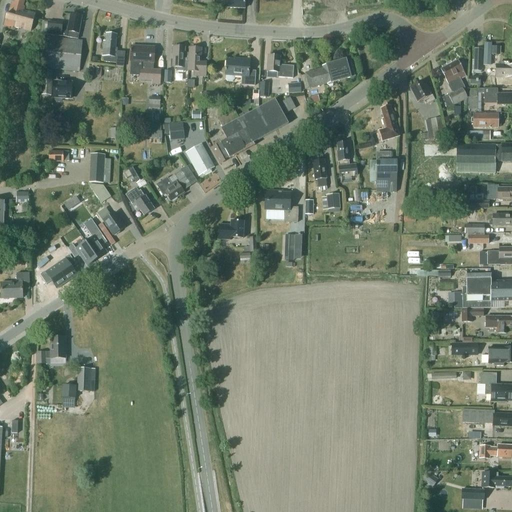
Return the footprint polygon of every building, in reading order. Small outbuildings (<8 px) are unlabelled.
[(3,26),(13,28),(13,27),(21,29),(21,28),(24,29),(23,30),(31,31),(36,14),(24,10),(24,7),(23,7),(24,1),(19,0),(14,0),(14,3),(11,3),(8,16),(6,15),(6,14),(3,26)] [(227,0),(227,8),(244,9),(244,0),(227,0)] [(69,27),(62,26),(62,23),(48,22),(47,35),(61,36),(67,37),(78,39),(79,34),(81,24),(79,23),(81,16),(71,14),(69,27)] [(116,66),(124,67),(125,52),(115,51),(117,35),(106,34),(105,41),(104,41),(102,56),(104,56),(104,62),(117,63),(116,66)] [(39,68),(78,71),(79,71),(82,42),(42,38),(39,68)] [(130,73),(140,73),(140,80),(152,80),(152,83),(159,84),(160,71),(153,70),(153,63),(154,63),(154,48),(131,47),(130,62),(130,73)] [(177,71),(188,71),(189,54),(184,54),(185,48),(173,47),(173,60),(171,60),(170,67),(177,68),(177,71)] [(189,54),(188,71),(194,72),(194,76),(206,77),(206,63),(200,62),(201,49),(189,48),(189,54)] [(21,65),(22,56),(8,55),(8,65),(21,65)] [(292,78),(293,66),(279,65),(280,57),(268,56),(267,72),(277,73),(277,77),(292,78)] [(227,60),(226,75),(225,79),(227,81),(232,82),(234,79),(234,76),(246,77),(245,85),(254,86),(255,71),(249,71),(249,60),(240,59),(240,61),(227,60)] [(322,66),(323,69),(305,73),(306,75),(301,76),(305,90),(327,84),(329,86),(332,85),(333,83),(350,78),(346,60),(328,65),(328,64),(322,66)] [(463,90),(465,89),(464,87),(460,79),(466,76),(458,61),(441,70),(449,85),(453,92),(448,95),(453,106),(468,98),(463,90)] [(505,79),(511,78),(511,65),(509,66),(509,62),(500,62),(499,65),(496,65),(496,78),(505,78),(505,79)] [(41,95),(51,96),(53,71),(42,70),(41,95)] [(418,103),(423,100),(426,105),(434,101),(423,80),(410,87),(418,103)] [(62,98),(71,98),(72,83),(53,82),(53,97),(54,97),(55,100),(56,102),(60,102),(62,101),(62,98)] [(260,83),(259,97),(268,97),(268,83),(260,83)] [(289,93),(301,93),(300,85),(288,85),(289,93)] [(511,94),(497,94),(497,89),(484,89),(484,104),(497,104),(497,105),(502,105),(503,106),(505,106),(506,105),(511,105),(511,94)] [(203,93),(203,103),(217,103),(217,93),(203,93)] [(221,129),(224,135),(226,140),(227,139),(236,156),(254,146),(253,143),(288,124),(283,115),(295,109),(290,98),(277,105),(275,100),(244,116),(243,113),(237,116),(235,112),(219,120),(223,128),(221,129)] [(385,126),(386,129),(378,131),(381,142),(395,138),(394,136),(398,134),(395,123),(396,123),(393,113),(392,114),(390,106),(381,109),(384,119),(382,119),(384,126),(385,126)] [(498,121),(498,114),(473,114),(473,128),(498,128),(498,127),(499,127),(500,126),(500,122),(499,121),(498,121)] [(430,120),(434,140),(445,138),(441,118),(430,120)] [(169,135),(170,141),(184,140),(183,124),(162,126),(166,135),(169,135)] [(229,159),(236,156),(227,139),(226,140),(224,135),(218,138),(221,143),(220,143),(221,144),(211,149),(219,165),(229,159)] [(338,151),(337,151),(338,162),(339,178),(356,176),(355,165),(349,166),(348,161),(349,161),(347,143),(337,144),(338,151)] [(501,162),(511,162),(511,144),(501,144),(501,145),(456,145),(456,173),(495,173),(495,162),(501,162)] [(211,169),(214,168),(201,145),(186,153),(199,176),(203,174),(204,175),(211,171),(211,169)] [(69,161),(69,152),(63,152),(49,152),(49,162),(63,162),(63,161),(69,161)] [(89,183),(103,183),(105,155),(90,154),(89,183)] [(324,160),(320,161),(318,160),(315,160),(314,162),(313,162),(314,175),(313,176),(314,178),(315,179),(315,180),(317,180),(318,188),(321,187),(322,191),(326,191),(327,190),(325,179),(326,179),(324,160)] [(396,193),(397,161),(377,161),(377,193),(396,193)] [(197,182),(187,167),(174,175),(184,190),(197,182)] [(138,169),(128,170),(136,184),(144,179),(138,169)] [(167,178),(156,185),(163,196),(166,195),(170,202),(184,193),(176,181),(171,184),(168,179),(167,178)] [(88,185),(101,204),(111,197),(103,186),(88,185)] [(487,200),(511,199),(511,188),(498,188),(498,186),(487,186),(487,200)] [(89,187),(77,195),(97,225),(103,221),(113,236),(125,228),(114,213),(110,216),(89,187)] [(136,188),(131,192),(133,196),(137,202),(132,206),(137,213),(140,211),(144,216),(154,210),(145,197),(140,191),(138,192),(136,188)] [(284,222),(297,223),(298,208),(289,208),(290,194),(276,193),(276,192),(265,192),(265,210),(284,211),(284,222)] [(16,193),(16,203),(28,203),(28,193),(16,193)] [(340,209),(338,195),(326,196),(327,210),(340,209)] [(69,210),(79,203),(75,197),(65,205),(69,210)] [(0,201),(0,215),(3,215),(3,213),(3,205),(12,205),(12,200),(3,200),(3,202),(0,201)] [(476,209),(488,209),(488,201),(476,201),(476,209)] [(11,213),(3,213),(3,215),(0,215),(0,227),(3,228),(3,218),(11,218),(11,213)] [(493,226),(498,226),(511,226),(511,214),(498,214),(498,215),(493,215),(493,222),(489,222),(489,226),(493,226)] [(231,221),(230,226),(220,225),(220,239),(230,240),(230,238),(243,239),(244,222),(231,221)] [(15,225),(15,234),(27,235),(28,226),(15,225)] [(484,226),(465,226),(465,234),(468,234),(484,234),(484,226)] [(95,235),(85,242),(96,259),(106,252),(99,241),(104,238),(97,228),(92,231),(95,235)] [(468,245),(488,244),(488,236),(484,236),(484,234),(468,234),(468,237),(468,245)] [(286,251),(294,251),(294,235),(287,235),(286,251)] [(250,252),(257,252),(256,238),(249,238),(250,247),(244,248),(244,252),(250,252)] [(73,244),(68,248),(74,258),(79,254),(87,265),(96,259),(85,242),(75,249),(73,244)] [(488,265),(499,265),(511,265),(511,247),(499,248),(499,252),(488,252),(488,265)] [(39,253),(39,260),(48,255),(44,249),(39,253)] [(65,258),(65,259),(55,266),(67,283),(76,276),(71,268),(76,265),(70,255),(65,258)] [(40,275),(47,285),(52,282),(57,289),(67,283),(55,266),(45,273),(45,272),(40,275)] [(29,273),(16,274),(16,283),(1,283),(1,299),(2,299),(3,300),(5,300),(7,300),(8,299),(22,298),(22,288),(29,287),(29,273)] [(511,301),(511,281),(490,282),(490,274),(466,275),(466,286),(462,286),(462,293),(462,296),(462,309),(491,308),(491,301),(511,301)] [(462,293),(454,293),(454,309),(462,309),(462,296),(462,293)] [(483,310),(473,310),(472,311),(466,311),(461,311),(461,323),(472,322),(472,317),(473,317),(483,317),(483,310)] [(485,329),(497,329),(497,334),(506,334),(506,328),(511,328),(511,317),(485,317),(485,329)] [(45,352),(37,353),(37,364),(46,364),(46,359),(66,359),(65,338),(50,338),(50,352),(45,352)] [(452,345),(452,357),(477,356),(477,344),(452,345)] [(504,363),(511,363),(511,348),(487,348),(487,356),(482,356),(481,363),(494,364),(494,367),(504,367),(504,363)] [(79,392),(90,392),(90,369),(78,369),(78,391),(78,392),(79,392)] [(467,380),(471,376),(471,372),(463,372),(463,380),(467,380)] [(496,374),(480,373),(480,385),(485,385),(484,394),(491,395),(491,402),(506,402),(506,401),(511,401),(511,385),(496,385),(496,374)] [(78,392),(78,391),(76,391),(76,386),(53,385),(52,405),(62,405),(62,408),(74,409),(75,399),(78,399),(79,392),(78,392)] [(511,426),(511,415),(507,415),(507,414),(486,414),(486,412),(461,411),(461,423),(480,424),(492,424),(492,427),(504,427),(504,426),(511,426)] [(489,459),(489,454),(497,455),(497,458),(511,458),(511,446),(497,446),(497,449),(489,448),(490,447),(479,447),(478,459),(489,459)] [(497,477),(497,474),(482,473),(481,488),(495,489),(503,489),(503,487),(511,488),(511,478),(497,477)] [(425,481),(431,485),(435,479),(429,475),(425,481)] [(461,489),(461,499),(461,500),(484,501),(484,489),(461,489)]
